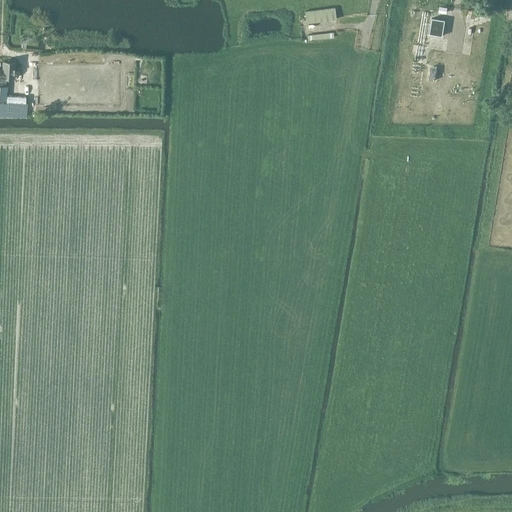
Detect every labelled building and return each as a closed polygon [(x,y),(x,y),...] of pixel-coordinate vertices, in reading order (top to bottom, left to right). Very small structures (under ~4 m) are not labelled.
[(305,11),(306,23),(336,19),(335,7),(305,11)] [(442,36),(445,20),(432,18),(429,34),(442,36)] [(0,74),(7,75),(7,79),(16,79),(16,69),(8,68),(9,60),(0,59),(0,74)] [(431,78),(432,65),(423,65),(423,78),(431,78)] [(0,115),(26,116),(27,103),(0,101),(0,115)]
